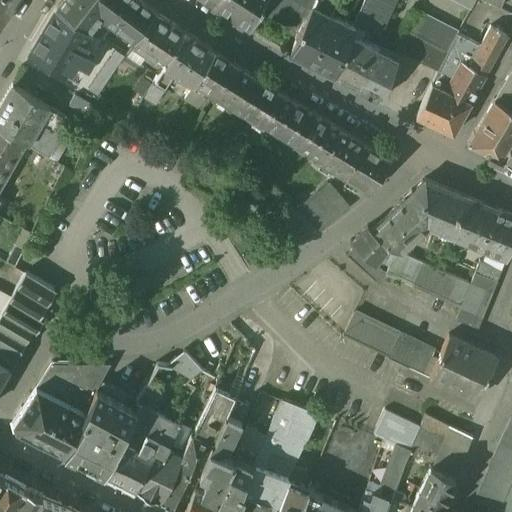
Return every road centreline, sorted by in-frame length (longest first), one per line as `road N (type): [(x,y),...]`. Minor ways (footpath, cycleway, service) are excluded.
road 1 (residential): [(430,144),(391,195),(220,314),(138,343),(43,351),(0,418)]
road 2 (residential): [(430,144),(183,0)]
road 3 (residential): [(0,450),(130,511)]
road 4 (residential): [(462,471),(511,359)]
